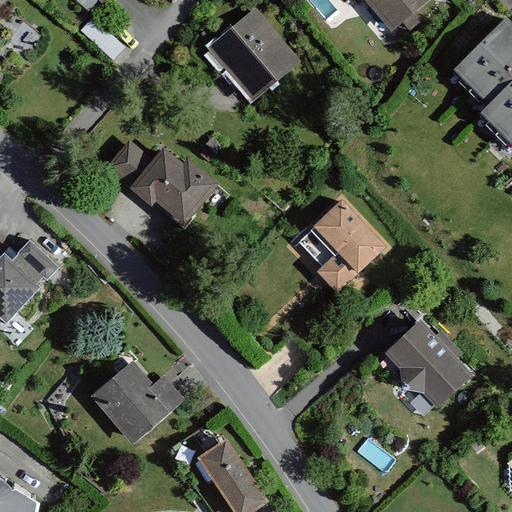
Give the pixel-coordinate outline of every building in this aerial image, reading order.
[(432,0),(364,0),(395,34),(432,0)] [(299,61),(254,12),(211,52),(255,100),(299,61)] [(511,26),(506,20),(454,71),(489,107),(480,115),(511,147),(511,26)] [(183,227),(217,187),(187,161),(183,165),(165,150),(152,165),(127,143),(104,171),(150,210),(155,204),(183,227)] [(389,249),(344,202),(296,249),(341,296),(389,249)] [(57,268),(29,243),(14,261),(5,253),(0,258),(0,318),(8,325),(57,268)] [(479,377),(425,320),(387,356),(441,413),(479,377)] [(130,366),(85,403),(128,455),(173,418),(130,366)] [(266,511),(224,448),(195,467),(225,511),(266,511)] [(38,511),(39,511),(39,498),(0,469),(0,511),(38,511)]
